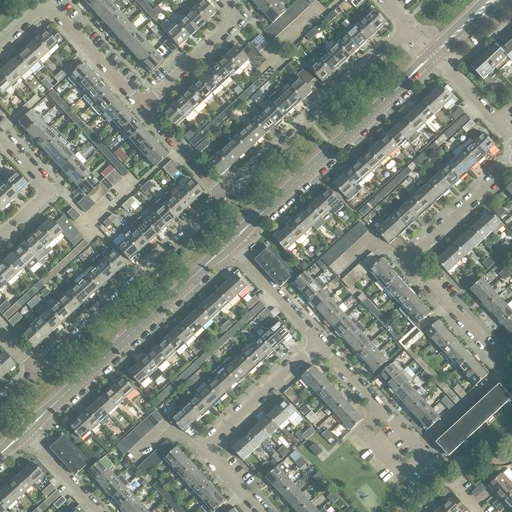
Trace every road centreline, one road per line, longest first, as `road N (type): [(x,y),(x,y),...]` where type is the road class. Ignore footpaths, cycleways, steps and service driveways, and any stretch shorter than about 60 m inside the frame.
road 1 (residential): [(432,437),(504,370),(401,258),(511,154)]
road 2 (tertiary): [(23,434),(230,242)]
road 3 (tertiary): [(230,242),(432,58)]
road 4 (residential): [(38,370),(225,199)]
road 5 (residential): [(225,199),(408,31)]
road 6 (residential): [(261,511),(202,448),(319,341)]
road 7 (residential): [(319,341),(435,478),(449,481)]
road 8 (residential): [(142,107),(239,18),(222,0)]
road 9 (residential): [(0,238),(51,191),(0,134)]
road 10 (residential): [(142,107),(46,4)]
road 11 (residential): [(230,242),(319,341)]
road 12 (residential): [(225,199),(142,107)]
